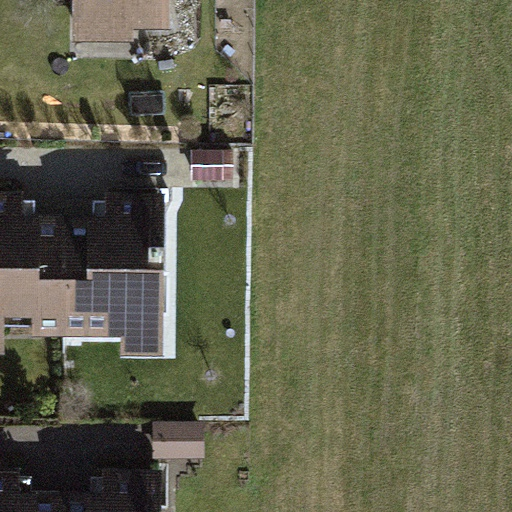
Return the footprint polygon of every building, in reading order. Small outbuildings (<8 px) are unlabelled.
[(166,0),(66,0),(67,34),(166,35),(166,0)] [(235,149),(189,148),(189,178),(235,179),(235,149)] [(63,332),(65,214),(14,214),(14,191),(0,190),(0,350),(2,351),(3,331),(63,332)] [(65,214),(63,332),(125,332),(125,350),(158,351),(160,192),(110,192),(109,214),(65,214)] [(203,424),(157,424),(157,454),(202,454),(203,424)] [(61,511),(62,486),(19,485),(19,467),(0,466),(0,511),(61,511)] [(62,486),(61,511),(156,511),(157,467),(107,467),(107,486),(62,486)]
